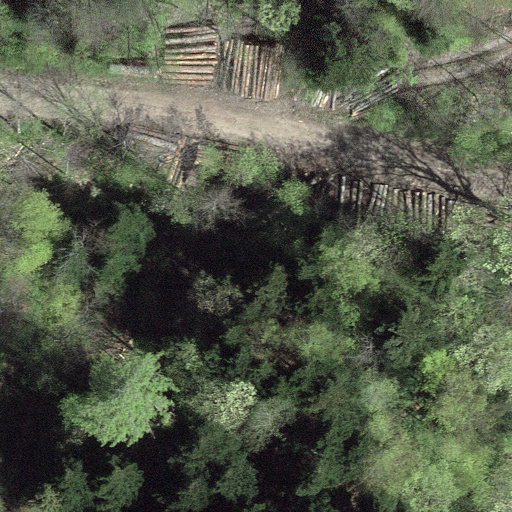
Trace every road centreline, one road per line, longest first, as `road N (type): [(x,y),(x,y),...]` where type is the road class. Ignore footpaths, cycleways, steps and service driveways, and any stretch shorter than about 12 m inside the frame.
road 1 (track): [(0,97),(291,129),(511,180)]
road 2 (track): [(291,129),(511,54)]
